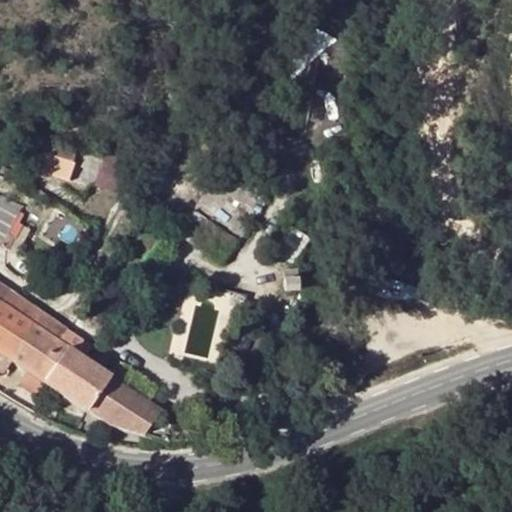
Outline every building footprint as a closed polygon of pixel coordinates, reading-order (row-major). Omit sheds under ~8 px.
[(24,115),(7,109),(1,125),(19,132),(18,137),(44,145),(49,127),(23,119),(24,115)] [(84,153),(78,182),(108,188),(114,159),(84,153)] [(222,207),(236,183),(187,153),(172,180),(222,207)] [(298,201),(284,201),(283,224),(299,224),(298,201)] [(2,264),(91,314),(98,302),(9,252),(2,264)] [(2,264),(0,268),(0,315),(22,328),(39,337),(90,366),(112,326),(91,314),(2,264)] [(134,391),(141,388),(159,353),(112,326),(90,366),(134,391)] [(39,337),(22,328),(17,338),(34,347),(39,337)]
